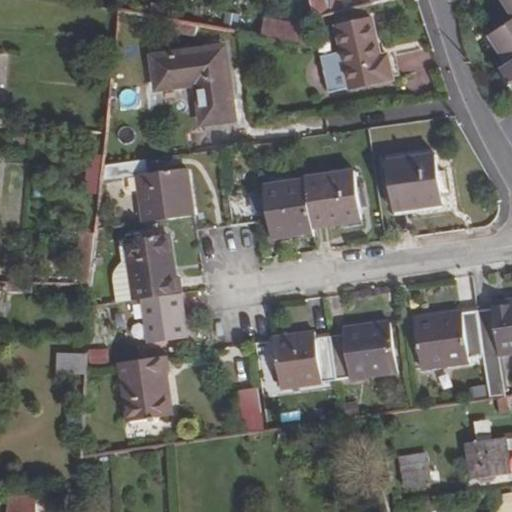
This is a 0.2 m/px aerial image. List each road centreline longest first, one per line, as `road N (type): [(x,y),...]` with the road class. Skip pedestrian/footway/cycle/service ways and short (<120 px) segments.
road 1 (residential): [(232,285),(489,253),(511,242)]
road 2 (tertiary): [(490,141),(463,89),(441,0)]
